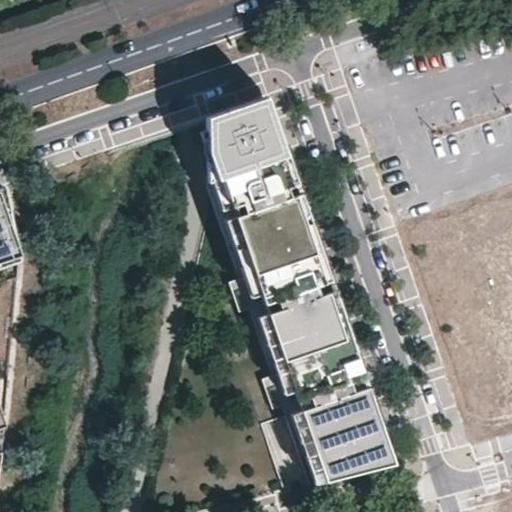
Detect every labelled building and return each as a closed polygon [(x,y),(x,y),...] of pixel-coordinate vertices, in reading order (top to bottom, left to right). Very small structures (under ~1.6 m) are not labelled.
[(361,392),(386,464),(393,463),(266,95),(259,97),(289,180),(327,294),(361,392)] [(289,180),(259,97),(204,116),(206,181),(209,180),(219,177),(228,206),(241,202),(244,211),(232,216),(242,245),(248,263),(252,273),(259,293),(262,303),(274,299),(277,308),(265,312),(276,342),(282,361),(285,370),(292,390),(295,400),(308,396),(311,405),(299,410),(309,439),(314,452),(323,481),(386,464),(361,392),(327,294),(289,180)] [(228,206),(219,177),(209,180),(219,209),(228,206)] [(0,264),(17,259),(2,185),(0,185),(0,437),(2,423),(0,416),(0,264)] [(241,202),(228,206),(232,216),(244,211),(241,202)] [(232,216),(222,219),(232,249),(242,245),(232,216)] [(248,263),(238,267),(242,277),(245,275),(252,273),(248,263)] [(259,293),(252,273),(245,275),(252,295),(259,293)] [(242,277),(227,281),(238,311),(255,305),(252,295),(245,275),(242,277)] [(277,308),(274,299),(262,303),(265,312),(277,308)] [(265,312),(255,316),(266,346),(276,342),(265,312)] [(282,361),(272,364),(275,373),(278,372),(285,370),(282,361)] [(292,390),(285,370),(278,372),(285,392),(292,390)] [(275,373),(261,379),(271,408),(288,402),(285,392),(278,372),(275,373)] [(311,405),(308,396),(295,400),(299,410),(311,405)] [(309,439),(299,410),(288,413),(299,443),(309,439)] [(323,481),(314,452),(303,456),(313,483),(323,481)]
